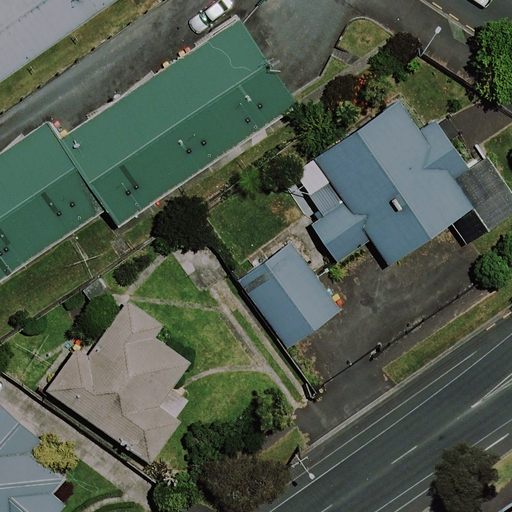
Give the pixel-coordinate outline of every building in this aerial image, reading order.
[(0,0),(0,76),(109,0),(0,0)] [(0,279),(101,211),(113,229),(294,107),(234,18),(54,140),(42,122),(0,149),(0,279)] [(465,164),(417,88),(312,155),(342,201),(304,225),(330,264),(366,240),(383,265),(444,226),(457,247),(511,211),(477,156),(465,164)] [(332,313),(292,257),(266,275),(257,263),(231,281),(281,350),(332,313)] [(29,394),(44,403),(147,468),(178,420),(157,407),(193,349),(114,299),(81,352),(62,340),(29,394)] [(0,511),(54,511),(73,492),(30,451),(41,439),(0,400),(0,511)]
